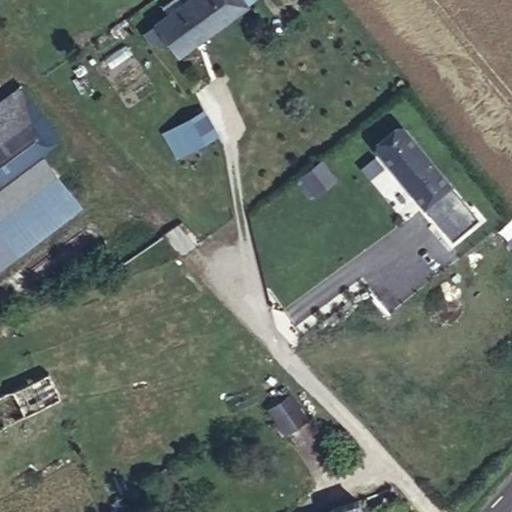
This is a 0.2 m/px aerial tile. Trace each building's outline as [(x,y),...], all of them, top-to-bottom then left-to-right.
[(166,54),(178,70),(254,16),(243,0),(218,0),(147,49),(154,61),(166,54)] [(21,101),(3,113),(41,168),(58,155),(51,144),(21,101)] [(177,159),(222,137),(208,110),(164,132),(177,159)] [(0,115),(0,196),(41,168),(3,113),(0,115)] [(414,136),(485,220),(500,208),(429,124),(414,136)] [(495,232),(485,220),(414,136),(389,159),(469,253),(495,232)] [(41,168),(0,196),(0,360),(118,278),(41,168)] [(0,432),(62,403),(49,377),(0,400),(0,432)] [(283,434),(311,422),(298,392),(269,405),(283,434)] [(326,421),(304,437),(321,462),(344,446),(326,421)]
